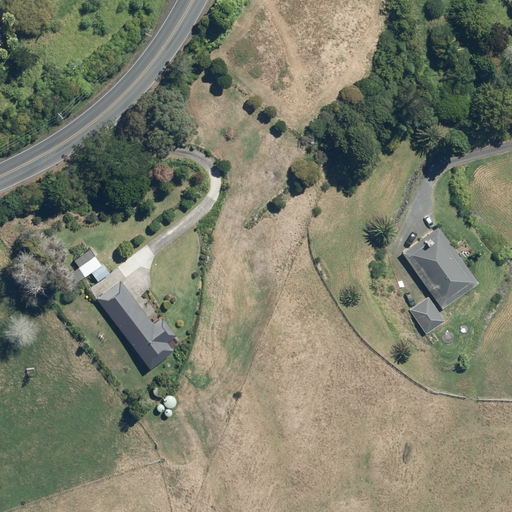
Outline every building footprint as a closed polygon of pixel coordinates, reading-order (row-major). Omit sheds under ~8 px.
[(476,284),(436,227),(399,253),(440,310),(476,284)] [(87,249),(71,260),(76,268),(66,275),(73,284),(99,265),(87,249)] [(89,273),(95,282),(108,273),(101,264),(89,273)] [(151,323),(119,280),(94,299),(145,368),(170,350),(164,342),(173,335),(159,317),(151,323)] [(443,322),(426,297),(407,309),(424,335),(443,322)]
